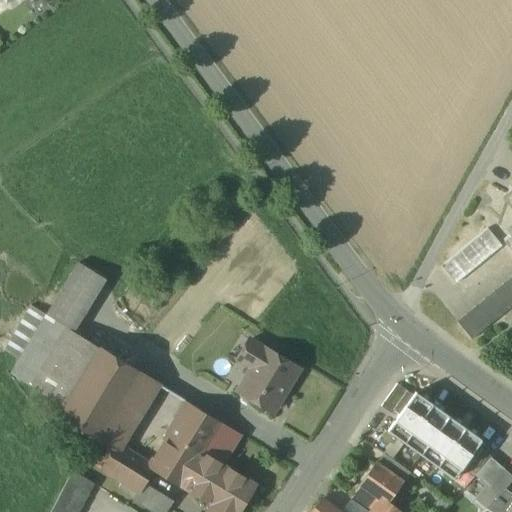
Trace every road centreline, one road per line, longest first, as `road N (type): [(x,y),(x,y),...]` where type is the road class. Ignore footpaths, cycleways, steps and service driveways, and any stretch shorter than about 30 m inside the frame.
road 1 (tertiary): [(154,0),(397,324)]
road 2 (residential): [(397,324),(511,118)]
road 3 (residential): [(397,324),(287,511)]
road 4 (tertiary): [(397,324),(511,407)]
